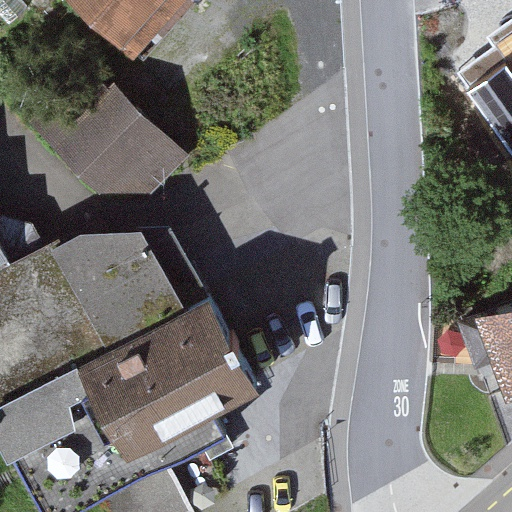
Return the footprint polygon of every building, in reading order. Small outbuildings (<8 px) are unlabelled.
[(75,0),(137,57),(190,0),(75,0)] [(459,76),(511,151),(511,20),(485,40),(493,52),(459,76)] [(150,190),(190,151),(140,106),(90,62),(31,119),(99,193),(150,190)] [(0,228),(0,424),(46,511),(64,511),(101,492),(112,511),(187,511),(195,508),(167,456),(200,439),(210,456),(221,450),(233,444),(223,426),(227,424),(213,400),(256,375),(204,287),(184,298),(143,217),(81,217),(52,235),(48,229),(11,250),(0,228)] [(511,304),(484,314),(511,390),(511,304)]
